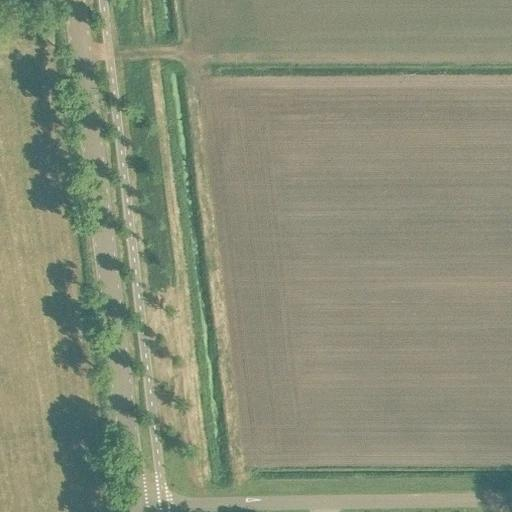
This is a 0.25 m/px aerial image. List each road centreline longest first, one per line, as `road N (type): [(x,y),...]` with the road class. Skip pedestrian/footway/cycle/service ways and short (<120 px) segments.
road 1 (secondary): [(137,498),(76,0)]
road 2 (unclassified): [(511,496),(137,498)]
